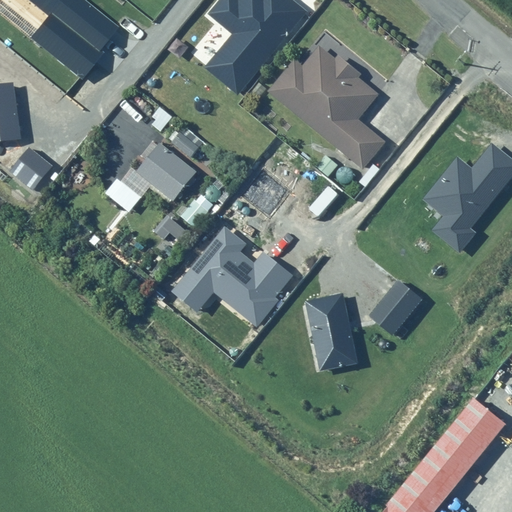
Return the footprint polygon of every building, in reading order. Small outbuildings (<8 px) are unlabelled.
[(296,61),(270,93),(366,170),(388,143),(360,120),(378,98),(374,95),(385,81),(329,36),(304,67),(296,61)] [(183,132),(175,146),(196,159),(204,145),(183,132)] [(201,176),(162,144),(139,173),(178,204),(201,176)] [(469,234),(511,182),(511,166),(492,148),(471,174),(457,162),(423,204),(443,221),(431,236),(459,260),(476,240),(469,234)] [(197,230),(211,212),(195,200),(189,208),(185,204),(177,214),(197,230)] [(181,243),(189,233),(173,219),(165,228),(181,243)] [(422,305),(398,286),(368,324),(392,343),(422,305)] [(342,299),(304,307),(319,377),(358,371),(342,299)] [(490,399),(459,376),(355,511),(412,511),(407,508),(490,399)]
